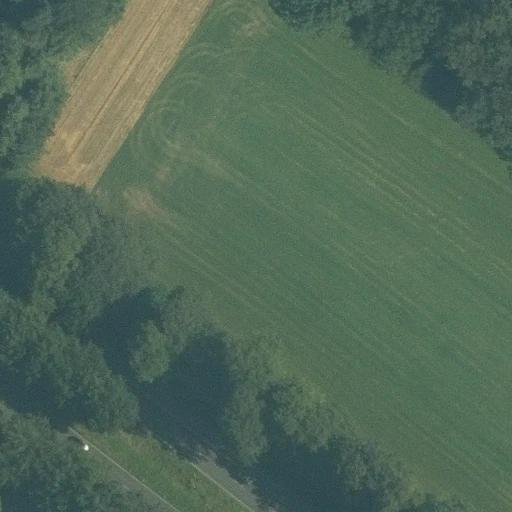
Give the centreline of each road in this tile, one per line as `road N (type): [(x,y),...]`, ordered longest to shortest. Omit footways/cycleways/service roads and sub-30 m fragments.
road 1 (primary): [(274,511),(0,296)]
road 2 (primary): [(0,399),(150,511)]
